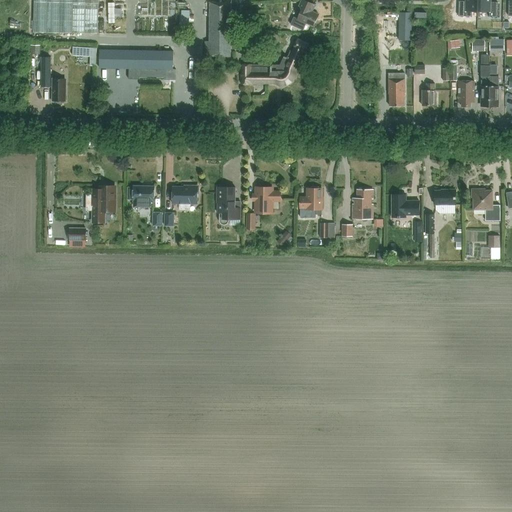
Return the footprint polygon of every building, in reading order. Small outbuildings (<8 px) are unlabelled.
[(34,0),(34,33),(98,34),(99,0),(34,0)] [(312,12),(315,5),(303,0),(302,0),(300,6),(304,8),(298,19),(294,17),(291,25),(304,30),(307,24),(314,27),(319,15),(312,12)] [(459,1),(459,16),(472,16),(472,11),(478,11),(478,0),(466,0),(466,1),(459,1)] [(478,0),(478,11),(489,12),(489,17),(497,17),(498,2),(490,2),(490,0),(478,0)] [(211,3),(210,41),(231,42),(232,3),(211,3)] [(233,32),(232,49),(247,50),(247,33),(233,32)] [(305,53),(309,45),(298,40),(294,48),(295,48),(293,52),(291,51),(288,57),(285,56),(281,66),(243,65),(243,84),(251,84),(251,82),(282,83),(284,83),(285,82),(286,82),(288,81),(290,80),(291,79),(293,77),(293,76),(294,76),(294,74),(295,73),(304,52),(305,53)] [(449,48),(460,48),(460,41),(451,41),(451,40),(448,40),(449,48)] [(206,41),(205,57),(231,57),(231,42),(210,41),(206,41)] [(483,50),(483,41),(471,41),(471,50),(483,50)] [(488,51),(503,51),(503,41),(488,41),(488,51)] [(40,54),(41,46),(31,45),(31,54),(40,54)] [(91,48),(74,47),(73,56),(90,57),(91,48)] [(100,50),(100,68),(130,69),(129,79),(140,80),(140,78),(165,78),(165,80),(176,81),(177,70),(174,70),(174,52),(100,50)] [(51,87),(51,57),(43,57),(42,87),(51,87)] [(489,107),(490,77),(490,65),(482,65),(482,77),(481,98),(482,99),(482,106),(489,107)] [(414,66),(414,74),(424,74),(424,66),(414,66)] [(389,73),(389,94),(390,94),(390,104),(390,106),(405,106),(405,104),(405,94),(406,94),(406,73),(389,73)] [(490,77),(489,107),(497,107),(497,100),(498,98),(499,77),(490,77)] [(65,102),(66,79),(53,79),(53,102),(65,102)] [(474,81),(459,81),(459,103),(462,103),(462,106),(471,106),(471,103),(474,103),(474,81)] [(427,90),(423,90),(423,106),(436,106),(436,101),(435,101),(435,84),(427,84),(427,90)] [(270,187),(269,186),(267,185),(266,186),(264,187),(264,188),(256,188),(256,194),(256,202),(256,212),(272,213),(273,201),(281,201),(281,192),(273,192),(273,188),(271,188),(270,187)] [(94,213),(94,223),(104,223),(104,210),(114,210),(115,194),(116,193),(116,190),(115,189),(115,186),(101,186),(101,190),(95,190),(94,196),(88,196),(88,213),(94,213)] [(155,187),(134,186),(134,188),(128,188),(128,200),(133,200),(133,202),(134,202),(134,207),(154,207),(155,187)] [(173,187),(173,204),(198,204),(198,193),(199,191),(199,188),(197,186),(194,186),(192,187),(173,187)] [(217,187),(217,203),(218,203),(218,213),(220,213),(220,221),(220,223),(222,225),(224,225),(227,225),(229,223),(229,221),(229,227),(241,227),(241,208),(241,202),(235,202),(236,188),(217,187)] [(301,198),(301,208),(308,208),(308,209),(317,210),(317,215),(322,215),(322,189),(308,189),(308,198),(301,198)] [(373,190),(358,189),(358,198),(353,198),(353,219),(373,220),(373,190)] [(500,221),(500,205),(493,205),(493,191),(482,191),(482,189),(472,189),(472,198),(474,198),(474,210),(486,210),(486,221),(500,221)] [(455,205),(456,205),(456,190),(445,190),(445,191),(435,191),(435,205),(436,205),(436,210),(440,214),(455,214),(455,205)] [(419,215),(419,201),(406,201),(406,195),(392,195),(392,217),(406,217),(406,215),(419,215)] [(163,226),(163,212),(153,212),(153,226),(163,226)] [(174,226),(174,212),(165,212),(165,226),(174,226)] [(246,214),(246,230),(255,231),(255,214),(246,214)] [(435,234),(435,215),(426,215),(426,234),(435,234)] [(374,227),(383,227),(383,219),(374,219),(374,227)] [(333,224),(319,224),(319,239),(333,239),(333,224)] [(341,237),(353,237),(353,226),(341,226),(341,237)] [(84,240),(86,240),(87,240),(87,228),(70,228),(70,240),(71,240),(84,240)] [(453,238),(453,242),(455,241),(455,242),(457,242),(457,246),(456,246),(456,250),(462,250),(461,230),(457,230),(457,233),(455,233),(455,238),(453,238)] [(287,231),(278,241),(283,246),(292,235),(287,231)] [(500,249),(501,236),(489,236),(489,249),(491,249),(500,249)] [(500,259),(500,249),(491,249),(491,259),(500,259)]
